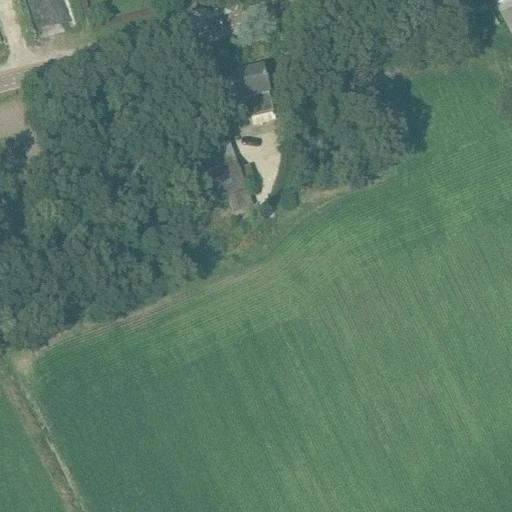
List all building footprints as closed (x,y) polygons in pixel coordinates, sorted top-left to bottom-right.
[(435,17),(414,22),(418,36),(438,31),(435,17)] [(263,72),(232,80),(237,99),(243,124),(251,122),(274,116),(268,91),(263,72)] [(203,153),(210,170),(187,180),(199,210),(227,198),(238,226),(257,219),(253,207),(235,161),(232,162),(226,145),(203,153)] [(35,193),(29,182),(23,171),(0,184),(0,199),(6,210),(35,193)] [(36,234),(36,233),(30,236),(0,248),(0,257),(7,273),(41,258),(35,245),(54,237),(50,228),(36,234)] [(61,261),(75,255),(70,242),(45,253),(50,264),(60,259),(61,261)]
